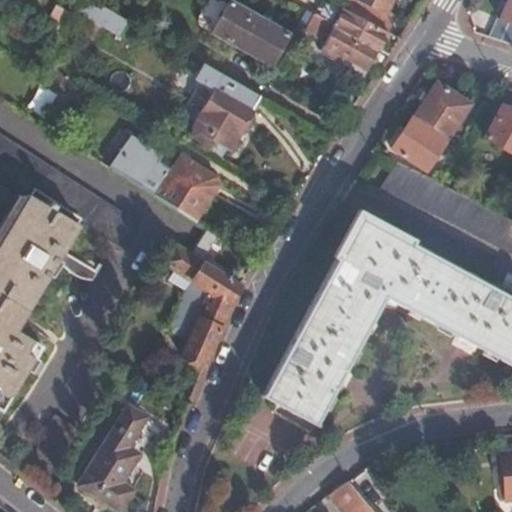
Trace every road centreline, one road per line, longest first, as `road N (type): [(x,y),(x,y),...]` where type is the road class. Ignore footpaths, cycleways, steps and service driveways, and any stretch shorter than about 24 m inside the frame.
road 1 (residential): [(424,38),(258,286),(171,511)]
road 2 (residential): [(277,511),(358,446),(429,424),(511,416)]
